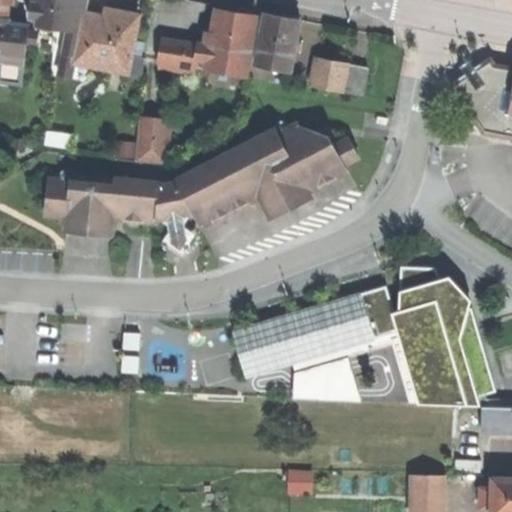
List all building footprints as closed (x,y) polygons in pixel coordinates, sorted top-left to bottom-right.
[(0,0),(0,15),(9,17),(10,0),(0,0)] [(54,26),(55,17),(57,0),(32,0),(30,17),(38,18),(37,24),(54,26)] [(134,72),(143,16),(143,15),(111,10),(110,16),(89,12),(90,0),(57,0),(55,17),(72,19),(66,54),(78,56),(80,57),(79,63),(134,72)] [(145,0),(143,15),(143,16),(148,17),(151,0),(145,0)] [(248,74),(258,14),(239,10),(218,7),(211,45),(207,67),(248,74)] [(255,65),(291,71),(301,18),(283,15),(265,11),(255,65)] [(9,17),(0,15),(0,70),(1,71),(0,75),(0,79),(22,82),(29,25),(8,22),(9,17)] [(194,67),(195,65),(198,46),(162,40),(158,61),(160,61),(194,67)] [(195,65),(207,67),(211,45),(198,43),(198,46),(195,65)] [(316,56),(311,85),(344,91),(349,63),(335,60),(316,56)] [(483,132),(511,136),(511,111),(511,103),(511,65),(494,63),(490,57),(451,85),(483,132)] [(193,74),(194,67),(160,61),(159,68),(193,74)] [(368,66),(349,63),(344,91),(363,95),(368,66)] [(136,160),(166,162),(170,121),(140,119),(136,160)] [(184,213),(193,211),(200,225),(259,196),(270,219),(312,197),(309,191),(349,171),(345,164),(354,160),(356,152),(352,143),(344,140),(335,145),(330,135),(300,126),(298,122),(278,132),(276,127),(176,178),(178,181),(161,184),(161,180),(122,177),(116,182),(112,176),(72,173),(72,179),(61,178),(48,188),(47,204),(57,216),(69,217),(68,232),(113,235),(114,219),(128,220),(132,225),(137,225),(141,222),(158,223),(158,218),(168,217),(169,222),(172,225),(183,223),(185,218),(184,213)] [(170,242),(179,248),(186,238),(177,232),(170,242)] [(419,402),(479,404),(477,396),(496,391),(472,307),(469,308),(462,310),(458,294),(447,297),(440,278),(436,267),(401,266),(399,310),(395,311),(400,331),(402,330),(419,402)] [(450,275),(440,278),(447,297),(458,294),(462,310),(469,308),(471,298),(450,275)] [(232,330),(246,377),(248,377),(248,376),(400,331),(395,311),(387,285),(358,294),(236,330),(236,329),(232,330)] [(352,361),(290,366),(293,401),(355,396),(352,361)] [(511,406),(484,406),(483,427),(499,428),(511,428),(511,406)] [(455,472),(480,472),(480,460),(455,459),(455,472)] [(290,483),(310,483),(310,474),(290,473),(290,483)] [(412,511),(443,511),(444,476),(413,475),(412,511)] [(493,502),(492,511),(511,511),(511,477),(493,478),(493,486),(493,502)] [(481,501),(493,502),(493,486),(481,486),(481,501)]
